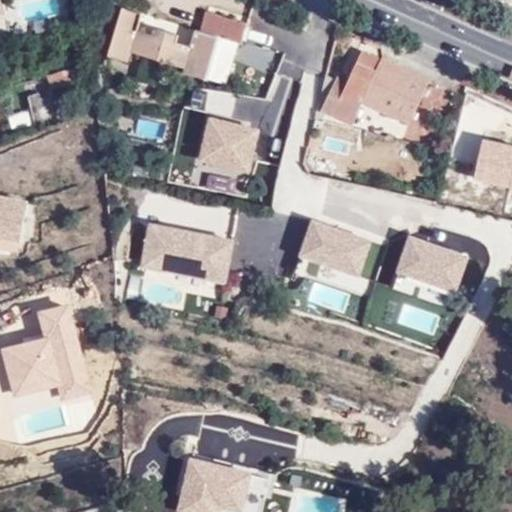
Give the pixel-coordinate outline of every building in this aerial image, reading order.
[(136,16),(121,9),(103,56),(118,62),(123,51),(176,70),(176,76),(200,85),(216,41),(236,48),(243,28),(211,16),(204,37),(199,34),(190,54),(173,47),(175,40),(150,30),(147,39),(131,34),(136,16)] [(345,87),(322,78),(313,114),(328,121),(329,118),(349,126),(360,104),(408,127),(424,85),(379,62),(378,65),(359,58),(345,87)] [(55,113),(52,92),(28,96),(32,116),(55,113)] [(258,130),(212,119),(202,159),(248,171),(258,130)] [(511,145),(485,139),(475,177),(511,186),(511,188),(511,145)] [(0,238),(19,242),(28,203),(0,197),(0,238)] [(344,231),(314,220),(302,255),(359,275),(371,241),(349,233),(347,239),(342,237),(344,231)] [(151,224),(142,267),(225,283),(233,240),(151,224)] [(441,248),(412,237),(399,272),(456,292),(469,258),(447,250),(445,256),(439,253),(441,248)] [(93,393),(69,307),(40,315),(46,338),(3,350),(16,396),(58,385),(63,401),(93,393)] [(193,461),(179,511),(210,511),(212,505),(221,507),(238,511),(241,511),(251,476),(193,461)]
